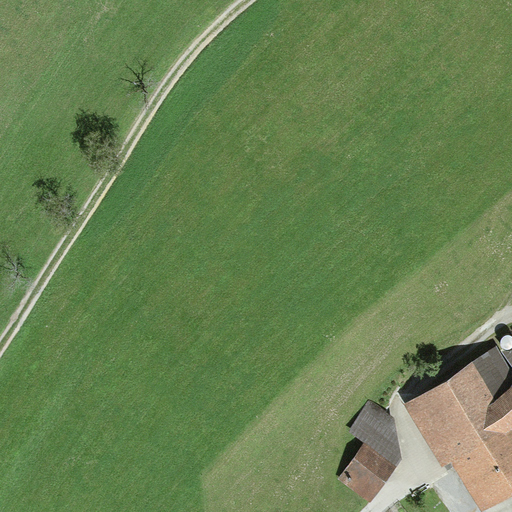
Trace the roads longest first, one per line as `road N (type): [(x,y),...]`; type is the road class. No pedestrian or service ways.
road 1 (track): [(247,0),(190,53),(0,347)]
road 2 (track): [(511,283),(497,319),(402,389),(407,414),(438,459),(416,471)]
